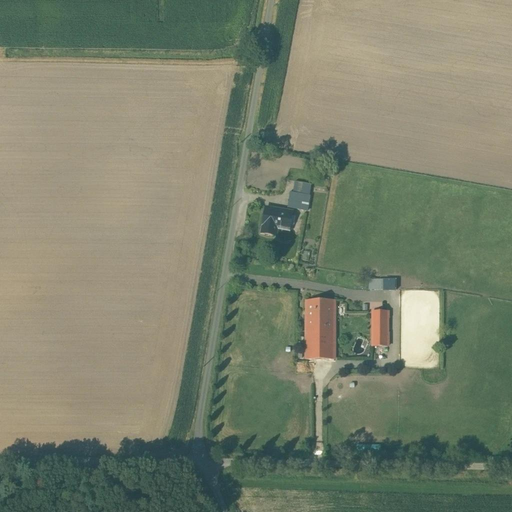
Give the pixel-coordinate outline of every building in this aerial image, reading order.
[(304,195),(301,210),(306,211),(310,183),(295,180),(293,193),(304,195)] [(293,193),(290,193),(288,207),(301,210),(304,195),(293,193)] [(293,212),(266,207),(261,233),(272,235),(273,228),(289,231),(293,212)] [(367,278),(367,290),(382,290),(382,278),(367,278)] [(334,359),(334,301),(306,301),(306,359),(334,359)] [(387,311),(372,312),(372,346),(388,346),(387,311)]
